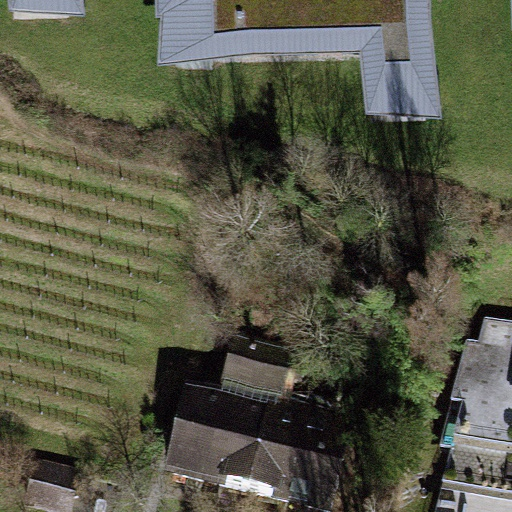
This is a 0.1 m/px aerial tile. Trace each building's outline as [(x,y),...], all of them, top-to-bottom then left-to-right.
[(100,17),(99,0),(30,0),(32,14),(100,17)] [(184,19),(187,64),(385,54),(388,116),(459,119),(452,0),(172,0),(174,19),(184,19)] [(511,511),(511,310),(476,305),(442,511),(511,511)] [(296,366),(235,349),(222,396),(283,413),(296,366)] [(189,391),(166,480),(286,511),(343,511),(363,437),(189,391)]
